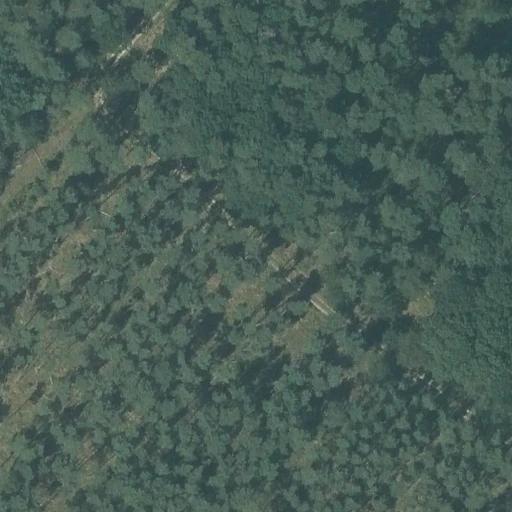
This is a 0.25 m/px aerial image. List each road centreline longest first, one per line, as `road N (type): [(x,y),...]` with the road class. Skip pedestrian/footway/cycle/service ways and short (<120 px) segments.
road 1 (track): [(511,441),(335,316),(78,111)]
road 2 (track): [(78,111),(167,0)]
